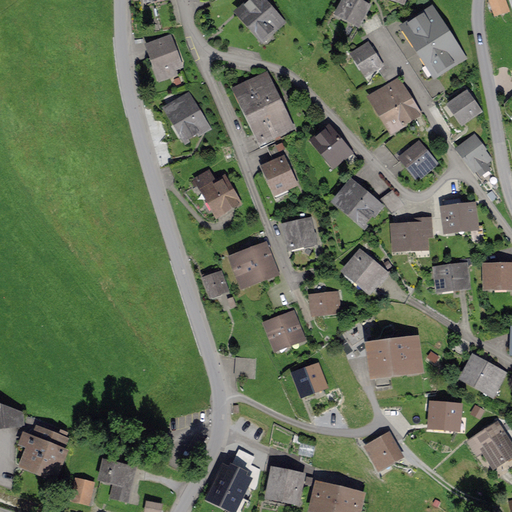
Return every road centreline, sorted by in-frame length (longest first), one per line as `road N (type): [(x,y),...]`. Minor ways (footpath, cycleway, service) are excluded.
road 1 (unclassified): [(179,511),(221,429),(219,390),(129,85),(121,0)]
road 2 (residential): [(200,50),(264,62),(295,79),(413,197),(460,165)]
road 3 (residential): [(200,50),(294,287)]
road 4 (residential): [(511,203),(478,0)]
road 5 (residential): [(460,165),(380,30)]
